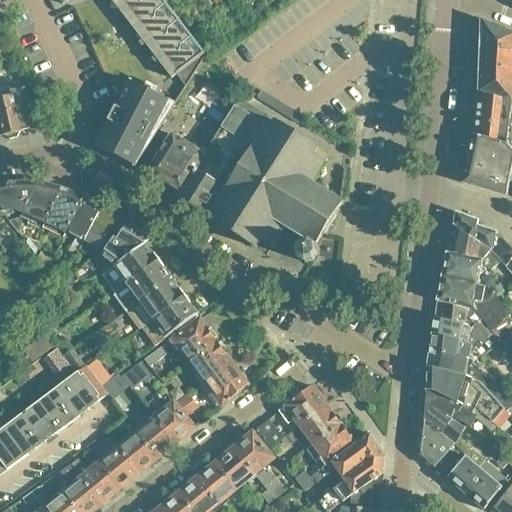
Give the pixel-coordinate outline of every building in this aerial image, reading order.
[(119,0),(126,9),(137,0),(119,0)] [(163,0),(137,0),(126,9),(139,26),(167,4),(163,0)] [(167,4),(139,26),(152,43),(180,21),(167,4)] [(510,111),(511,112),(511,31),(480,18),(480,20),(479,55),(477,92),(511,104),(510,108),(510,111)] [(180,21),(152,43),(165,60),(193,38),(180,21)] [(185,87),(206,55),(193,38),(165,60),(176,75),(183,84),(185,87)] [(22,52),(30,70),(54,59),(45,41),(22,52)] [(174,104),(173,103),(130,81),(119,103),(116,107),(115,107),(108,121),(109,122),(108,124),(96,146),(96,147),(135,167),(142,156),(174,105),(174,104)] [(28,102),(25,88),(11,91),(10,88),(10,87),(0,89),(0,136),(3,136),(4,136),(8,140),(16,138),(19,132),(22,131),(30,129),(24,103),(28,102)] [(251,102),(255,94),(246,89),(243,94),(242,96),(251,102)] [(508,144),(511,149),(511,112),(510,111),(510,108),(511,104),(477,92),(477,93),(477,95),(475,114),(472,135),(508,144)] [(311,183),(325,161),(314,155),(318,147),(275,121),(270,128),(235,105),(204,155),(205,156),(177,200),(201,215),(205,208),(216,215),(212,222),(255,248),(259,241),(271,248),(284,227),(287,228),(286,230),(288,231),(289,230),(300,236),(299,238),(301,239),(302,237),(303,238),(301,243),(300,243),(296,250),(297,258),(304,263),(313,261),(317,254),(315,245),(323,232),(325,234),(336,216),(334,215),(342,202),(341,202),(342,200),(340,199),(339,200),(329,194),(330,193),(327,191),(326,192),(317,186),(318,185),(315,183),(314,185),(311,183)] [(177,200),(205,156),(204,155),(171,135),(165,145),(159,141),(149,158),(154,162),(148,172),(165,182),(160,189),(177,200)] [(507,196),(511,169),(511,149),(508,144),(472,135),(462,183),(507,196)] [(23,212),(34,191),(34,184),(25,184),(23,184),(0,187),(0,211),(15,231),(21,219),(20,218),(23,212)] [(43,228),(61,189),(48,186),(40,185),(34,184),(34,191),(23,212),(20,218),(21,219),(15,231),(18,235),(23,219),(27,221),(26,223),(41,231),(43,228)] [(66,232),(84,200),(72,194),(63,190),(61,189),(43,228),(49,231),(48,234),(61,240),(66,232)] [(79,249),(101,210),(84,200),(66,232),(74,237),(67,250),(74,253),(79,249)] [(117,241),(126,225),(101,210),(79,249),(90,255),(94,249),(105,254),(114,239),(117,241)] [(511,247),(496,231),(477,225),(478,220),(457,212),(453,225),(486,243),(492,247),(503,261),(511,271),(511,247)] [(115,266),(144,244),(150,240),(150,239),(126,225),(117,241),(114,239),(105,254),(103,259),(98,256),(87,265),(94,272),(107,261),(115,266)] [(492,247),(486,243),(453,225),(448,253),(483,258),(482,259),(491,270),(503,261),(492,247)] [(38,244),(28,240),(26,244),(35,255),(38,244)] [(116,293),(159,261),(154,255),(153,256),(144,244),(115,266),(103,274),(116,293)] [(44,267),(45,268),(51,261),(53,259),(50,257),(42,252),(37,258),(44,267)] [(491,270),(482,259),(483,258),(448,253),(442,278),(477,283),(485,284),(487,285),(489,275),(492,272),(491,270)] [(51,261),(45,268),(43,271),(50,280),(56,274),(58,271),(57,269),(51,261)] [(128,311),(130,310),(171,280),(162,268),(163,267),(159,261),(116,293),(116,298),(124,310),(128,311)] [(50,280),(58,291),(65,286),(56,274),(50,280)] [(438,302),(472,308),(472,307),(475,308),(483,318),(493,330),(504,322),(502,320),(511,314),(487,286),(485,286),(485,284),(477,283),(442,278),(438,302)] [(142,328),(186,297),(181,290),(179,292),(171,280),(130,310),(142,328)] [(65,286),(58,291),(66,301),(73,296),(65,286)] [(166,339),(197,316),(189,304),(190,303),(186,297),(142,328),(141,329),(147,336),(158,328),(166,339)] [(479,321),(483,318),(475,308),(472,307),(472,308),(438,302),(437,304),(435,318),(469,327),(470,322),(477,323),(479,321)] [(60,332),(47,315),(39,321),(52,338),(60,332)] [(499,342),(479,321),(477,323),(470,322),(469,327),(435,318),(433,333),(465,342),(471,346),(470,349),(481,361),(483,360),(486,358),(484,354),(499,342)] [(188,361),(216,341),(214,338),(215,335),(213,330),(209,331),(206,326),(205,327),(200,320),(170,342),(175,351),(179,349),(188,361)] [(471,346),(465,342),(433,333),(430,349),(467,359),(469,360),(487,375),(497,386),(502,381),(483,360),(481,361),(470,349),(471,346)] [(69,354),(73,351),(65,341),(58,346),(65,357),(69,354)] [(231,363),(226,356),(226,355),(223,352),(225,348),(222,344),(219,345),(216,341),(188,361),(198,374),(195,376),(201,385),(231,363)] [(149,366),(165,355),(160,348),(144,359),(149,366)] [(467,359),(430,349),(429,358),(428,367),(467,376),(476,380),(481,383),(482,384),(511,420),(511,404),(497,386),(487,375),(469,360),(467,359)] [(83,366),(73,351),(69,354),(65,357),(76,371),(83,366)] [(109,381),(94,362),(88,367),(103,386),(109,381)] [(133,368),(146,384),(153,379),(141,362),(133,368)] [(221,407),(247,385),(244,381),(246,378),(243,373),(239,374),(231,363),(201,385),(207,394),(210,392),(221,407)] [(103,386),(88,367),(0,431),(0,474),(107,397),(109,395),(103,386)] [(511,420),(482,384),(481,383),(476,380),(467,376),(428,367),(427,390),(437,391),(457,402),(456,403),(464,408),(472,414),(476,408),(499,427),(497,429),(510,440),(511,438),(511,420)] [(129,388),(119,374),(109,381),(103,386),(109,395),(113,400),(129,388)] [(326,406),(319,396),(321,393),(318,389),(315,389),(312,386),(278,412),(279,412),(286,423),(287,423),(288,425),(293,421),(297,428),(326,406)] [(464,408),(456,403),(457,402),(437,391),(427,390),(427,405),(431,405),(466,426),(470,430),(476,421),(493,432),(497,429),(499,427),(476,408),(472,414),(464,408)] [(189,395),(175,405),(185,418),(199,408),(189,395)] [(185,418),(175,405),(174,405),(173,403),(162,412),(160,410),(153,416),(175,444),(185,436),(186,436),(190,433),(191,431),(193,428),(185,418)] [(424,421),(453,446),(466,426),(431,405),(427,405),(427,410),(424,421)] [(314,445),(341,424),(339,422),(339,417),(336,414),(333,414),(331,411),(330,412),(326,406),(297,428),(280,441),(286,448),(292,444),(305,434),(313,445),(314,445)] [(175,444),(153,416),(134,431),(136,433),(156,459),(160,456),(161,456),(165,453),(166,451),(175,444)] [(283,438),(270,421),(257,431),(270,448),(283,438)] [(466,457),(453,446),(424,421),(421,452),(423,458),(434,467),(447,479),(466,457)] [(326,467),(354,444),(349,437),(350,437),(348,434),(351,433),(345,425),(342,427),(341,424),(314,445),(313,445),(306,450),(316,463),(321,460),(326,467)] [(156,459),(136,433),(125,442),(124,440),(116,446),(137,474),(147,466),(149,466),(153,463),(154,461),(156,459)] [(262,468),(273,459),(252,433),(248,436),(247,436),(243,440),(242,441),(233,448),(256,477),(257,477),(267,490),(274,499),(285,491),(269,472),(266,474),(262,468)] [(343,479),(381,452),(374,440),(370,435),(369,434),(354,444),(326,467),(312,476),(317,484),(336,470),(343,479)] [(106,449),(113,443),(109,438),(102,443),(106,449)] [(137,474),(116,446),(108,452),(110,455),(99,464),(119,489),(123,486),(124,486),(128,483),(129,481),(137,474)] [(256,477),(233,448),(223,456),(222,457),(218,460),(217,461),(215,463),(236,490),(247,480),(249,483),(256,477)] [(334,511),(338,509),(383,474),(385,458),(381,452),(343,479),(345,482),(342,483),(318,500),(326,511),(334,511)] [(493,480),(466,457),(447,479),(483,510),(502,488),(493,480)] [(119,489),(99,464),(88,472),(79,459),(70,466),(100,504),(111,496),(113,496),(117,493),(117,490),(119,489)] [(236,490),(215,463),(211,466),(210,466),(206,470),(205,472),(196,478),(219,507),(228,500),(226,497),(236,490)] [(511,467),(507,463),(493,480),(502,488),(511,476),(511,467)] [(100,504),(70,466),(59,474),(68,485),(72,482),(74,484),(62,494),(76,511),(91,511),(92,511),(100,504)] [(296,480),(300,485),(310,478),(306,473),(296,480)] [(376,511),(378,511),(383,474),(338,509),(376,511)] [(213,511),(219,507),(196,478),(187,486),(185,486),(181,489),(181,491),(178,494),(192,511),(208,511),(210,510),(211,511),(213,511)] [(315,485),(310,478),(300,485),(305,492),(315,485)] [(499,511),(511,511),(511,485),(494,508),(499,511)] [(41,487),(31,493),(35,500),(45,493),(41,487)] [(274,499),(267,490),(260,495),(268,504),(274,499)] [(21,500),(25,507),(35,500),(31,493),(21,500)] [(76,511),(62,494),(51,502),(50,500),(42,507),(45,511),(76,511)] [(192,511),(178,494),(175,496),(173,496),(169,500),(168,502),(160,509),(162,511),(192,511)]
